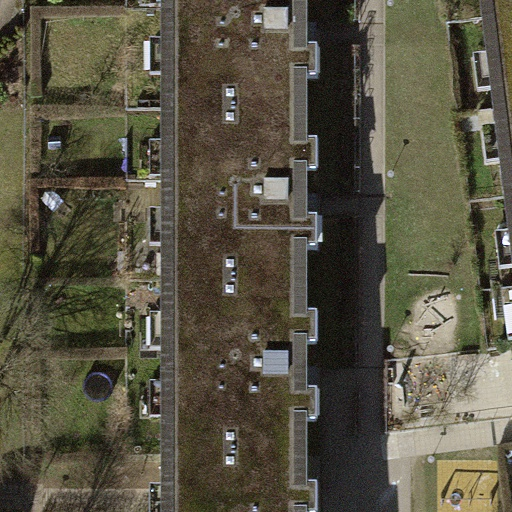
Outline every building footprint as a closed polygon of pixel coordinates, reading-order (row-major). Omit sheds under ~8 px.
[(162,0),(162,109),(299,108),(299,77),(315,77),(315,45),(300,45),(300,0),(162,0)] [(511,0),(483,0),(486,17),(511,14),(511,0)] [(511,14),(486,17),(490,53),(495,52),(500,89),(494,90),(498,124),(504,124),(509,160),(503,161),(507,197),(511,195),(511,14)] [(299,140),(299,108),(162,109),(163,280),(299,280),(299,248),(316,248),(316,216),(300,216),(300,170),(316,170),(315,140),(299,140)] [(299,313),(299,280),(163,280),(163,454),(299,454),(299,421),(315,421),(315,388),(299,388),(299,341),(315,341),(314,313),(299,313)] [(163,500),(163,511),(314,511),(314,499),(314,485),(299,485),(299,454),(163,454),(163,500)]
